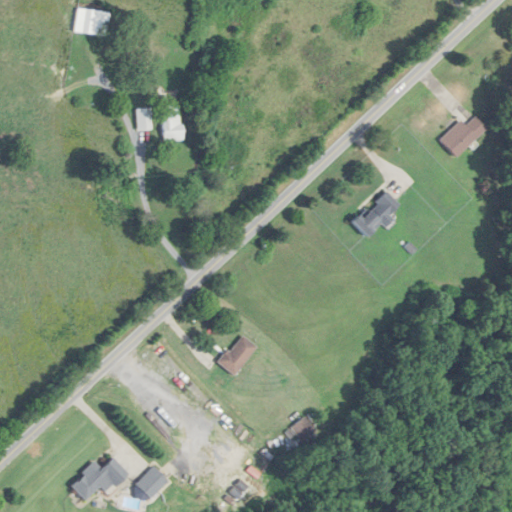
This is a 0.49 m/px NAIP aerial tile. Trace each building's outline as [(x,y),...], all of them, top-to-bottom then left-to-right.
[(109,12),(76,8),(73,33),(106,37),(109,12)] [(181,107),(161,107),(161,141),(181,141),(181,107)] [(136,108),(136,131),(151,131),(150,108),(136,108)] [(458,120),(438,141),(454,158),(484,128),(473,117),(464,126),(458,120)] [(399,207),(384,190),(350,222),(364,238),(399,207)] [(217,362),(232,375),(256,348),(241,335),(217,362)] [(93,462),(68,485),(82,500),(97,486),(104,493),(126,473),(111,457),(99,469),(93,462)] [(166,483),(154,467),(133,482),(145,498),(166,483)]
